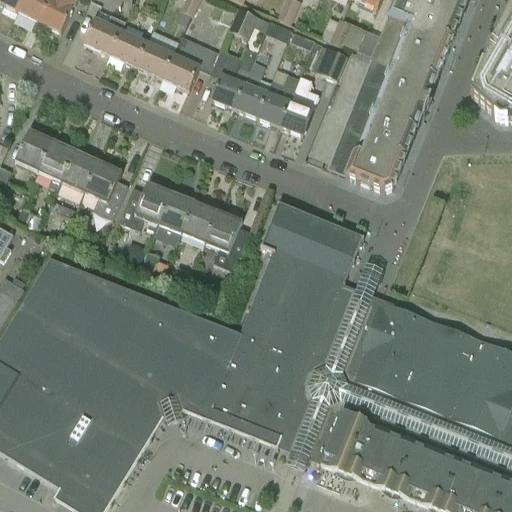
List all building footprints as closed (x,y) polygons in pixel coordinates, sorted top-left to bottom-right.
[(0,0),(0,6),(18,15),(25,0),(0,0)] [(40,27),(53,2),(53,0),(25,0),(18,15),(40,27)] [(78,1),(76,0),(53,0),(53,2),(40,27),(62,38),(75,13),(73,12),(78,1)] [(187,0),(186,4),(198,10),(202,0),(187,0)] [(242,8),(245,0),(229,0),(228,2),(242,8)] [(388,196),(393,194),(407,158),(406,158),(417,132),(422,120),(424,121),(433,99),(430,98),(433,91),(441,73),(454,41),(463,17),(468,5),(455,0),(417,0),(417,3),(409,0),(397,0),(388,22),(379,42),(371,62),(366,72),(385,80),(386,80),(360,147),(346,182),(350,184),(384,198),(388,196)] [(351,0),(350,2),(377,14),(382,0),(351,0)] [(497,124),(500,127),(505,127),(505,128),(508,127),(511,126),(511,0),(509,0),(503,17),(502,17),(501,20),(503,20),(495,41),(484,67),(485,67),(471,101),(495,122),(494,123),(497,125),(497,124)] [(288,1),(282,13),(295,19),(301,7),(288,1)] [(186,4),(180,16),(191,21),(193,22),(198,10),(186,4)] [(290,30),(295,19),(282,13),(277,24),(290,30)] [(228,37),(249,45),(258,23),(238,14),(228,37)] [(110,59),(121,35),(122,35),(125,28),(112,22),(109,29),(94,23),(83,47),(110,59)] [(338,26),(334,35),(347,41),(343,50),(359,57),(368,36),(352,29),(339,24),(338,26)] [(264,40),(274,44),(279,32),(269,27),(264,40)] [(343,50),(347,41),(334,35),(334,36),(326,33),(321,43),(329,47),(341,52),(342,53),(343,50)] [(121,35),(110,59),(136,71),(147,47),(122,35),(121,35)] [(310,56),(314,47),(294,38),(290,47),(310,56)] [(147,47),(136,71),(162,83),(173,58),(147,47)] [(310,75),(336,86),(346,62),(320,51),(310,75)] [(257,56),(247,53),(244,62),(253,66),(257,56)] [(173,58),(162,83),(188,95),(200,71),(173,58)] [(272,85),(267,98),(257,124),(280,133),(299,84),(298,84),(287,79),(283,90),(272,85)] [(234,114),(244,89),(221,80),(211,105),(234,114)] [(302,141),(317,104),(306,100),(312,86),(299,81),(298,84),(299,84),(280,133),(302,141)] [(244,89),(234,114),(257,124),(267,98),(244,89)] [(39,177),(54,145),(31,134),(16,166),(39,177)] [(58,196),(62,188),(77,155),(54,145),(39,177),(52,183),(48,191),(58,196)] [(0,171),(8,153),(0,148),(0,171)] [(85,198),(100,166),(77,155),(62,188),(85,198)] [(129,192),(118,187),(123,177),(100,166),(85,198),(99,205),(93,217),(113,226),(129,192)] [(0,171),(0,199),(0,200),(11,176),(0,171)] [(140,236),(145,224),(159,230),(173,197),(149,187),(145,198),(134,193),(120,228),(140,236)] [(182,239),(196,206),(173,197),(159,230),(182,239)] [(206,248),(220,216),(196,206),(182,239),(206,248)] [(364,241),(278,207),(260,251),(273,256),(241,338),(50,264),(0,347),(0,459),(59,494),(52,504),(64,511),(109,511),(158,432),(164,423),(160,408),(176,403),(180,415),(291,457),(312,406),(307,395),(313,379),(325,373),(356,294),(345,290),(364,241)] [(53,207),(50,215),(72,224),(76,216),(53,207)] [(27,232),(32,219),(22,214),(16,227),(27,232)] [(213,269),(224,273),(236,278),(252,238),(240,233),(243,225),(220,216),(206,248),(219,254),(213,269)] [(0,267),(3,270),(10,258),(6,255),(13,243),(0,234),(0,267)] [(149,257),(143,271),(153,275),(159,261),(149,257)] [(384,275),(366,269),(356,294),(325,373),(344,379),(374,301),(384,275)] [(193,278),(179,272),(171,288),(185,295),(193,278)] [(0,309),(13,317),(19,308),(0,295),(0,309)] [(511,359),(392,313),(394,309),(374,301),(344,379),(349,392),(511,459),(511,359)] [(0,322),(6,327),(13,317),(0,309),(0,322)] [(312,406),(286,472),(304,479),(309,464),(331,413),(341,409),(511,476),(511,459),(349,392),(344,379),(325,373),(313,379),(307,395),(312,406)] [(176,403),(160,408),(164,423),(167,432),(183,427),(180,415),(176,403)] [(511,511),(511,476),(341,409),(331,413),(309,464),(428,511),(511,511)]
